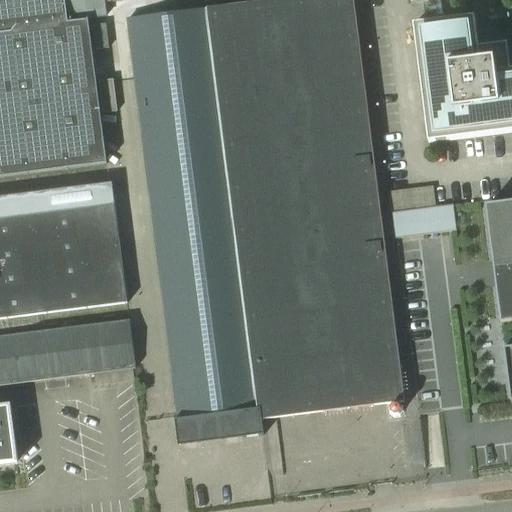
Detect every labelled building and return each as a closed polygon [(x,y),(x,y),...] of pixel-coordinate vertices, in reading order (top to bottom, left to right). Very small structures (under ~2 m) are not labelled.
[(0,0),(0,179),(108,164),(102,114),(98,82),(94,50),(91,26),(90,18),(104,17),(101,0),(0,0)] [(351,0),(285,0),(205,10),(205,11),(257,411),(260,411),(262,421),(404,403),(385,257),(351,0)] [(205,11),(126,21),(156,257),(178,421),(176,421),(176,426),(179,446),(263,435),(262,421),(260,411),(257,411),(205,11)] [(474,18),(413,26),(428,144),(511,132),(511,71),(510,72),(506,43),(477,47),(474,18)] [(103,25),(91,26),(94,50),(106,49),(103,25)] [(111,80),(98,82),(102,114),(115,112),(111,80)] [(0,320),(126,304),(110,180),(28,191),(32,216),(0,220),(0,320)] [(511,204),(485,208),(492,261),(495,287),(510,404),(511,404),(511,204)] [(430,209),(391,214),(394,240),(434,235),(430,209)] [(0,386),(113,372),(135,370),(129,322),(129,321),(120,323),(70,329),(70,326),(64,327),(64,331),(0,338),(0,386)] [(132,370),(93,375),(95,388),(134,383),(132,370)] [(391,405),(387,409),(388,416),(393,419),(399,419),(403,414),(403,408),(397,404),(391,405)] [(8,408),(0,409),(0,465),(16,464),(8,408)]
